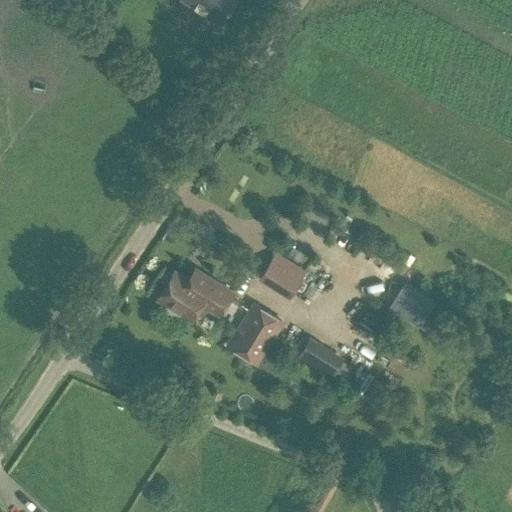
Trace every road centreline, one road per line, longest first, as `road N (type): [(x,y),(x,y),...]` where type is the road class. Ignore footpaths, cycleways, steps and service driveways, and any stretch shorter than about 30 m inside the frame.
road 1 (unclassified): [(0,452),(300,0)]
road 2 (unknown): [(70,351),(335,464),(381,492)]
